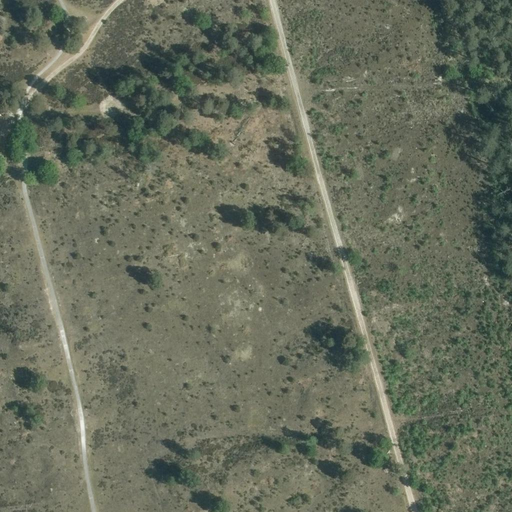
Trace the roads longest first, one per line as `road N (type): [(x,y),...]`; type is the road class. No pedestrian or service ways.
road 1 (track): [(417,511),(271,0)]
road 2 (track): [(123,0),(18,115),(0,117)]
